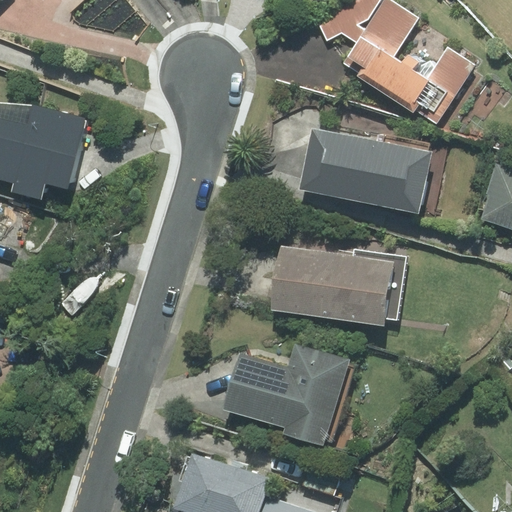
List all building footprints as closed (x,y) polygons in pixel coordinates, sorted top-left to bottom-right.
[(352,0),(315,16),(327,40),(341,33),(357,42),(343,63),(358,73),(357,76),(413,112),(415,109),(437,123),(475,65),(448,48),(433,71),(399,48),(418,18),(390,0),(352,0)] [(0,178),(14,182),(11,192),(41,199),(45,184),(67,189),(84,121),(33,106),(0,102),(0,178)] [(418,213),(431,153),(427,152),(429,146),(380,136),(379,142),(312,128),(300,189),(418,213)] [(511,169),(498,165),(481,219),(511,229),(511,169)] [(272,309),(384,325),(385,318),(397,320),(406,257),(355,249),(354,256),(281,245),(272,309)] [(347,362),(296,347),(289,369),(241,355),(225,409),(285,427),(283,434),(323,446),(325,441),(331,443),(353,367),(346,365),(347,362)] [(267,478),(192,454),(175,507),(191,511),(255,511),(261,496),(267,478)] [(309,511),(261,496),(255,511),(309,511)]
